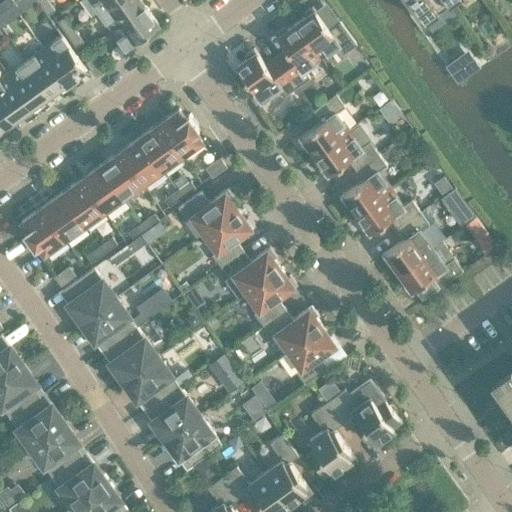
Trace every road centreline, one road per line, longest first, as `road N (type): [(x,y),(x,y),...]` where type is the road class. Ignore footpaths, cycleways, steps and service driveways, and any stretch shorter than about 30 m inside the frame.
road 1 (residential): [(449,420),(181,49)]
road 2 (residential): [(172,511),(0,263)]
road 3 (residential): [(0,181),(181,49)]
road 4 (residential): [(322,511),(449,420)]
